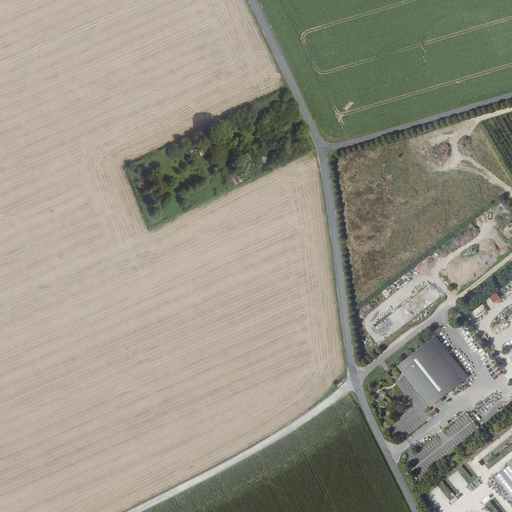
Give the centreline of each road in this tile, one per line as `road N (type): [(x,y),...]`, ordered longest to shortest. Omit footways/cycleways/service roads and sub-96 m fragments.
road 1 (tertiary): [(252,0),(322,151),(349,353),(368,419),(414,511)]
road 2 (track): [(139,511),(278,442),(357,382)]
road 3 (track): [(322,151),(511,94)]
